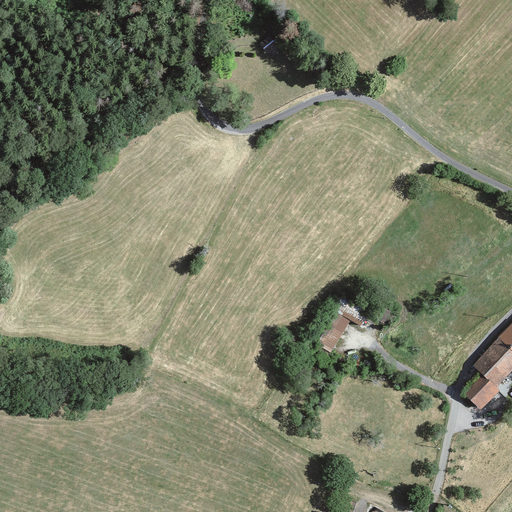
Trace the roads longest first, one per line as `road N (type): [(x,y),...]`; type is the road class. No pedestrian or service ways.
road 1 (track): [(511,192),(443,157),(356,96),(317,99),(257,127),(221,125),(194,86),(203,0)]
road 2 (residential): [(429,511),(466,366),(511,313)]
